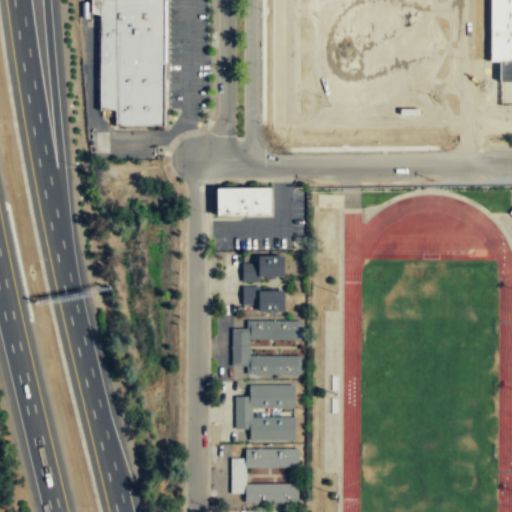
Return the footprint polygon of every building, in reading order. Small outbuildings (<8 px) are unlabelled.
[(163,125),(163,0),(89,0),(89,12),(99,14),(99,109),(114,110),(115,125),(163,125)] [(511,0),(490,0),(491,61),(511,61),(511,0)] [(271,214),(270,186),(216,187),(216,214),(271,214)] [(282,256),(255,256),(255,263),(241,264),(241,280),(282,280),(282,256)] [(241,289),(241,311),(283,311),(283,289),(241,289)] [(298,357),(248,357),(248,340),(297,340),(297,322),(246,322),(246,332),(231,332),(230,366),(244,366),(244,376),(298,376),(298,357)] [(293,386),(248,385),(248,397),(234,397),(234,430),(249,430),(249,441),(294,441),(294,417),(251,417),(251,409),(293,410),(293,386)] [(297,503),(297,484),(245,484),(245,469),(297,469),(297,449),(244,449),(244,459),(230,459),(230,494),(244,494),(244,503),(297,503)]
